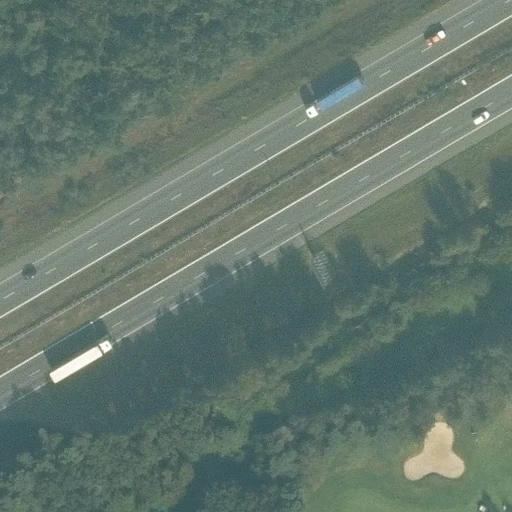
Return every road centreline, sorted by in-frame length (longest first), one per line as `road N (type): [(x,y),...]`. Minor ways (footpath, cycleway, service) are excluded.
road 1 (motorway): [(0,399),(511,94)]
road 2 (motorway): [(511,2),(0,306)]
